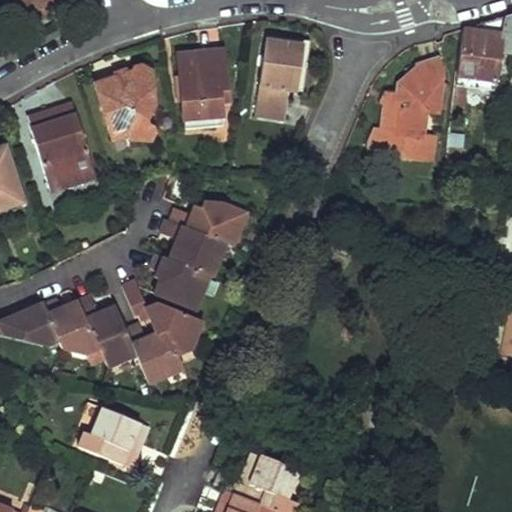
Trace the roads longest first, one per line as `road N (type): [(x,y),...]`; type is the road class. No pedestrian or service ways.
road 1 (residential): [(353,9),(352,75),(301,215)]
road 2 (residential): [(126,18),(0,84)]
